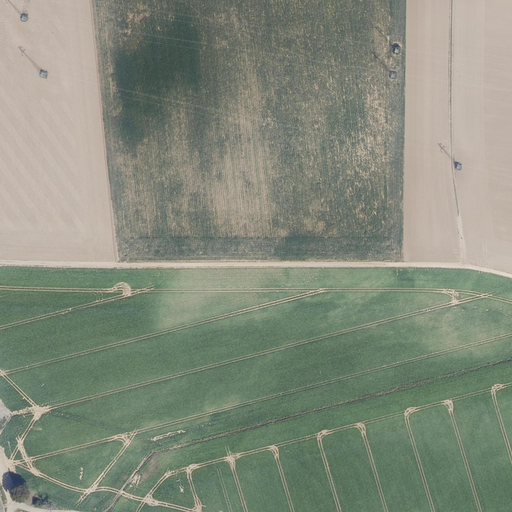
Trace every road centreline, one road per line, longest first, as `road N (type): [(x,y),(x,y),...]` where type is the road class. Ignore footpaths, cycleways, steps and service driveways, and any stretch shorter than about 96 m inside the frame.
road 1 (track): [(464,266),(0,261)]
road 2 (track): [(446,0),(448,132),(464,266)]
